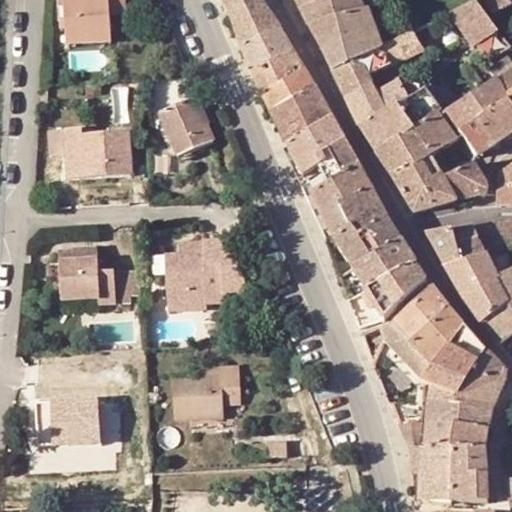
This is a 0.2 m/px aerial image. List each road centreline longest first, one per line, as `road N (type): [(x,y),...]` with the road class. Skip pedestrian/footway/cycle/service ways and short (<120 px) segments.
road 1 (tertiary): [(202,0),(340,333),(395,511)]
road 2 (unclassified): [(283,0),(437,275),(511,369)]
road 3 (residential): [(36,0),(26,217),(0,411)]
